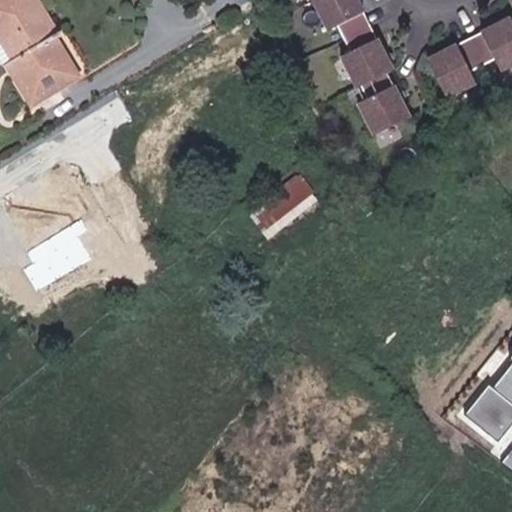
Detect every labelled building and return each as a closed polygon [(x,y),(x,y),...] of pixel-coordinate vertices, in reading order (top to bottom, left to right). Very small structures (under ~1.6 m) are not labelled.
[(0,0),(0,29),(4,37),(40,18),(29,0),(0,0)] [(323,0),(338,26),(348,23),(359,48),(348,54),(365,85),(372,82),(380,95),(365,103),(381,132),(417,113),(394,69),(404,64),(371,0),(323,0)] [(40,18),(4,37),(15,56),(7,59),(31,99),(77,70),(51,24),(45,27),(40,18)] [(438,54),(442,64),(456,96),(485,81),(481,69),(501,58),(509,69),(511,67),(511,20),(504,24),(452,47),(438,54)] [(300,172),(250,213),(272,239),(321,198),(300,172)] [(511,356),(510,359),(511,360),(511,364),(493,388),(489,385),(466,413),(500,440),(511,425),(511,356)] [(511,449),(502,464),(511,470),(511,449)]
